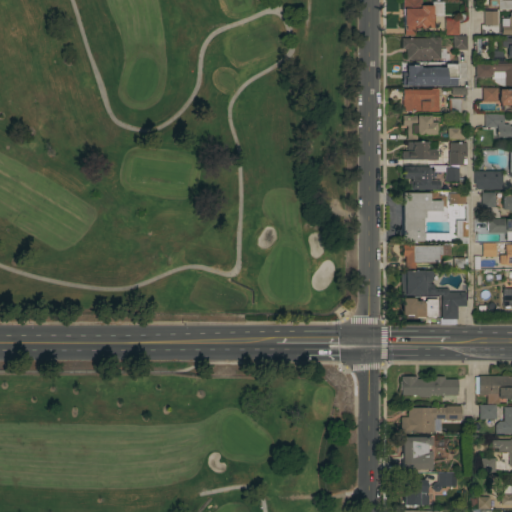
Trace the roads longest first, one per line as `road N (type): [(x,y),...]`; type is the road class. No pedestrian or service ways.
road 1 (tertiary): [(366,343),(370,0)]
road 2 (secondary): [(0,343),(277,344)]
road 3 (tertiary): [(367,511),(366,343)]
